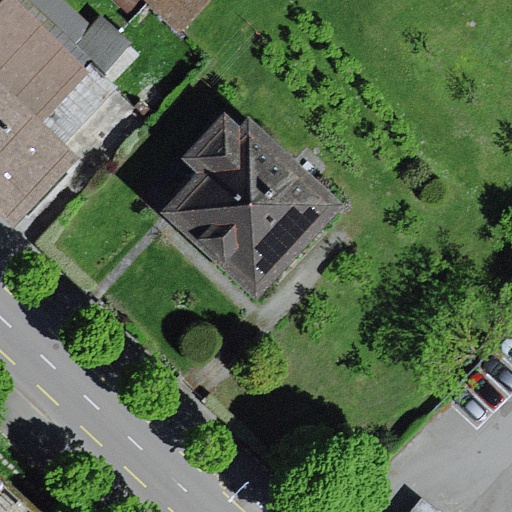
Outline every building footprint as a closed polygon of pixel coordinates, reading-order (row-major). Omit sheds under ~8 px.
[(0,0),(0,204),(15,219),(73,158),(54,140),(102,90),(7,0),(0,0)] [(94,60),(117,37),(79,0),(54,0),(44,10),(94,60)] [(193,156),(201,163),(210,172),(173,212),(256,289),(338,200),(256,125),(245,137),(227,120),(193,156)] [(0,511),(22,511),(27,507),(0,483),(0,511)] [(437,511),(423,500),(412,511),(437,511)]
